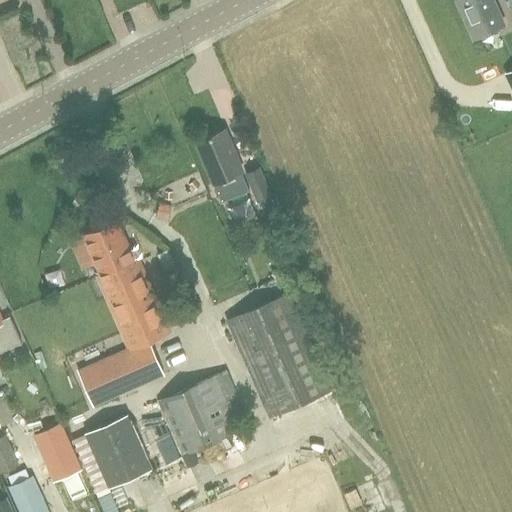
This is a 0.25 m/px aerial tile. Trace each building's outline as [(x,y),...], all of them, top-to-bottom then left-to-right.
[(469,0),(477,17),(466,21),(474,38),(502,26),(490,0),(469,0)] [(249,190),(241,172),(243,171),(225,129),(196,141),(214,184),(213,184),(220,202),(249,190)] [(258,201),(271,195),(259,168),(246,173),(258,201)] [(118,219),(83,234),(100,274),(96,276),(127,348),(77,370),(93,405),(163,375),(149,340),(170,331),(138,258),(135,259),(118,219)] [(171,272),(174,279),(181,276),(177,269),(171,272)] [(227,320),(270,417),(332,390),(289,292),(227,320)] [(0,319),(0,351),(21,342),(9,316),(0,320),(0,319)] [(28,343),(2,352),(7,367),(33,358),(28,343)] [(108,488),(153,468),(239,430),(234,419),(246,414),(227,370),(158,400),(161,406),(131,419),(129,413),(83,433),(108,488)] [(39,429),(68,418),(63,405),(34,416),(39,429)] [(0,437),(0,469),(1,472),(18,464),(17,462),(5,436),(0,437)] [(49,511),(31,472),(8,485),(20,511),(49,511)] [(201,477),(174,486),(180,504),(207,494),(201,477)] [(120,491),(124,503),(138,498),(135,486),(120,491)] [(357,506),(370,503),(366,486),(353,489),(357,506)] [(0,497),(0,511),(13,511),(6,495),(0,497)]
